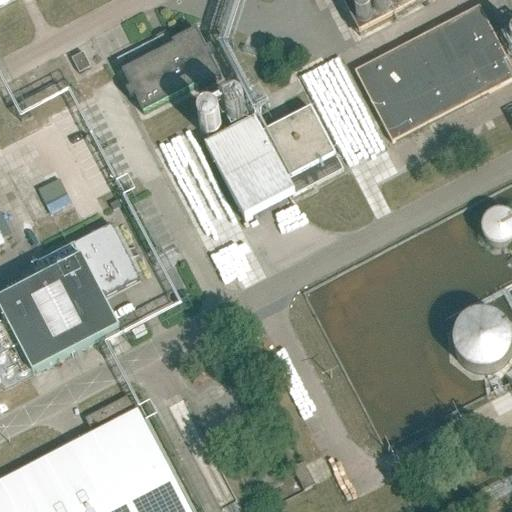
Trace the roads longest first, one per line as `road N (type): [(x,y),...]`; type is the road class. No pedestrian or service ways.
road 1 (unknown): [(218,313),(122,127)]
road 2 (unknown): [(133,357),(215,511)]
road 3 (unknown): [(323,39),(339,65),(464,0)]
